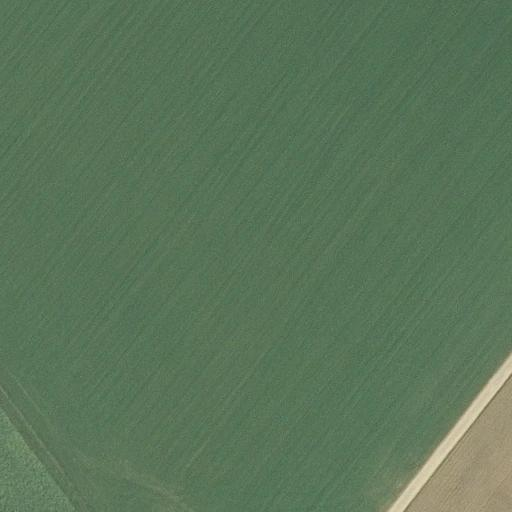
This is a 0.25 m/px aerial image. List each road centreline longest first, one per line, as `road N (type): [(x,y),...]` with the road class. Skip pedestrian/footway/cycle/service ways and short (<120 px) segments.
road 1 (unclassified): [(393,511),(511,364)]
road 2 (track): [(0,402),(78,511)]
